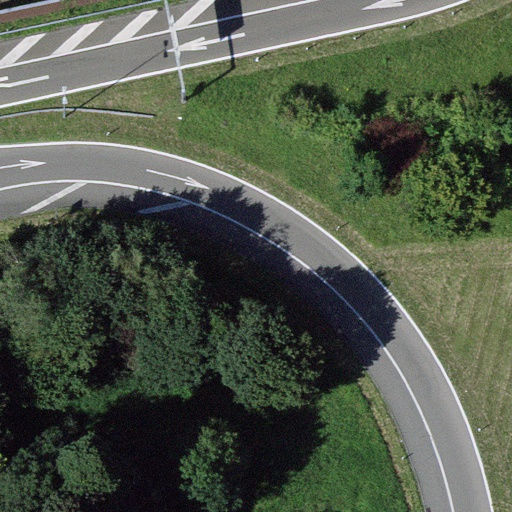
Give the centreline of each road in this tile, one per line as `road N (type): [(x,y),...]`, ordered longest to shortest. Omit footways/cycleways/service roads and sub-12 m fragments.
road 1 (motorway): [(0,169),(85,163),(168,170),(240,200),(320,251),(418,346),(455,423),(476,511)]
road 2 (motorway): [(397,0),(0,86)]
